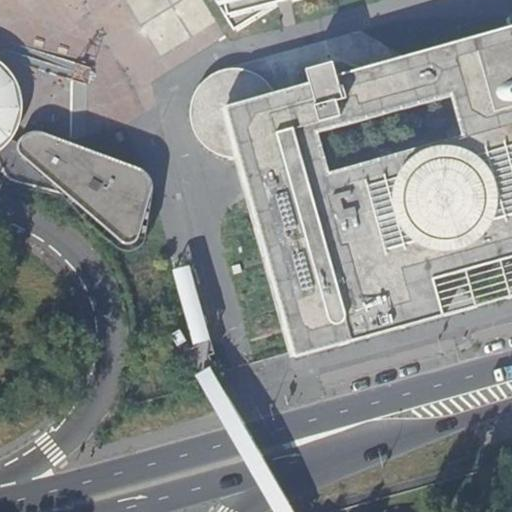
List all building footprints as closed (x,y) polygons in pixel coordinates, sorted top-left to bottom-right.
[(185,0),(143,23),(160,55),(193,37),(191,34),(215,21),(203,0),(185,0)] [(147,0),(148,8),(163,6),(162,0),(147,0)] [(226,164),(281,360),(511,293),(511,23),(325,76),(322,64),(294,70),(297,84),(262,94),(261,90),(255,81),(246,74),(237,70),(231,69),(220,69),(210,71),(202,76),(195,81),(185,98),(182,110),(183,122),(187,134),(201,147),(209,152),(220,155),(226,164)] [(61,60),(85,67),(93,42),(70,34),(61,60)] [(0,143),(1,142),(9,130),(14,114),(14,101),(9,83),(2,71),(0,68),(0,143)] [(39,126),(29,134),(28,148),(103,214),(132,239),(145,234),(154,185),(152,170),(103,150),(39,126)]
